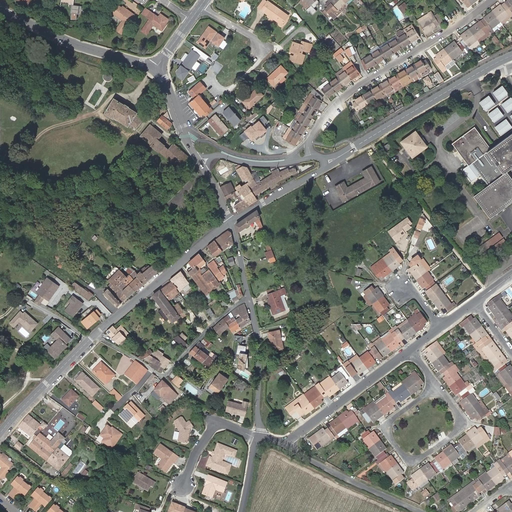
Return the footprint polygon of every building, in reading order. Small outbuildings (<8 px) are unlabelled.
[(262,9),(267,3),(264,0),(259,7),(262,9)] [(300,0),(300,1),(307,9),(306,10),(309,13),(310,12),(313,15),(317,11),(314,9),(319,4),(319,2),(317,0),(300,0)] [(325,10),(331,16),(334,19),(347,6),(341,0),(328,0),(327,1),(330,4),(327,6),(328,7),(325,10)] [(268,2),(267,3),(262,9),(262,10),(282,25),(288,16),(268,2)] [(409,9),(404,2),(398,7),(403,14),(409,9)] [(134,15),(128,10),(127,12),(124,9),(118,5),(113,13),(123,20),(115,30),(121,35),(128,25),(127,24),(134,15)] [(495,10),(492,12),(502,25),(511,16),(511,12),(506,5),(503,8),(501,5),(495,10)] [(331,16),(325,10),(323,12),(329,18),(331,16)] [(142,30),(147,34),(153,25),(162,31),(170,19),(161,13),(158,17),(150,12),(147,17),(150,19),(142,30)] [(430,17),(418,23),(421,27),(425,34),(436,28),(436,26),(440,24),(434,16),(432,12),(428,14),(430,17)] [(486,21),(482,23),(491,34),(502,25),(492,12),(484,18),(486,21)] [(434,16),(440,24),(443,22),(438,13),(434,16)] [(414,16),(418,23),(430,17),(428,14),(419,19),(416,15),(414,16)] [(469,30),(477,40),(479,43),(491,34),(482,23),(479,26),(477,23),(475,25),(469,30)] [(404,31),(411,42),(415,40),(415,39),(419,36),(418,35),(413,25),(404,31)] [(216,33),(209,27),(198,43),(205,48),(212,39),(216,33)] [(459,41),(465,48),(468,52),(471,50),(468,47),(477,40),(469,30),(462,35),(460,36),(462,39),(459,41)] [(407,43),(408,44),(411,42),(404,31),(396,36),(402,46),(407,43)] [(213,40),(213,42),(219,46),(224,38),(218,34),(213,40)] [(326,38),(322,41),(332,53),(339,47),(329,34),(325,37),(326,38)] [(387,41),(394,53),(397,51),(398,50),(397,49),(402,46),(396,36),(387,41)] [(479,43),(477,40),(468,47),(471,50),(479,43)] [(301,45),(293,42),(290,52),(295,53),(294,57),(291,56),(289,60),(302,64),(304,56),(301,55),(303,50),(310,52),(312,44),(302,41),(301,45)] [(378,47),(379,49),(384,57),(389,54),(390,55),(394,53),(387,41),(378,47)] [(454,41),(444,49),(452,59),(462,51),(462,50),(465,48),(459,41),(456,44),(454,41)] [(202,52),(195,47),(177,72),(178,76),(183,80),(202,52)] [(371,54),(377,63),(381,61),(380,60),(384,57),(379,49),(371,54)] [(452,59),(444,49),(443,50),(435,56),(437,59),(434,61),(442,72),(454,62),(452,59)] [(372,65),(373,66),(377,63),(371,54),(362,60),(367,68),(372,65)] [(414,66),(421,77),(429,72),(427,69),(430,67),(426,60),(423,62),(422,61),(414,66)] [(343,68),(352,80),(353,78),(356,77),(355,76),(359,73),(351,62),(343,68)] [(288,69),(286,66),(283,69),(281,66),(267,79),(273,86),(287,73),(286,71),(288,69)] [(413,82),(421,77),(414,66),(410,68),(409,67),(405,69),(411,79),(412,81),(413,82)] [(348,81),(348,82),(350,81),(352,80),(343,68),(336,74),(338,77),(343,85),(348,81)] [(411,79),(405,69),(402,71),(401,72),(402,73),(397,76),(402,84),(403,86),(412,81),(411,79)] [(437,70),(433,73),(440,84),(444,82),(437,70)] [(108,72),(105,73),(103,74),(103,77),(103,79),(106,82),(109,81),(111,80),(112,78),(112,75),(110,73),(108,72)] [(392,77),(388,80),(394,89),(402,84),(397,76),(393,79),(392,77)] [(338,77),(330,83),(336,92),(337,91),(340,89),(339,88),(343,85),(338,77)] [(385,83),(380,86),(386,97),(395,91),(394,89),(388,80),(384,82),(385,83)] [(331,94),(332,95),(333,94),(336,92),(330,83),(328,81),(320,87),(327,97),(331,94)] [(200,82),(189,92),(195,99),(190,103),(201,116),(204,114),(206,116),(212,111),(199,95),(206,89),(200,82)] [(503,85),(493,92),(500,101),(509,94),(503,85)] [(375,88),(371,90),(377,102),(386,97),(380,86),(376,89),(375,88)] [(263,95),(257,88),(243,102),(249,109),(263,95)] [(321,100),(323,97),(314,89),(305,103),(317,110),(319,108),(320,106),(319,105),(322,101),(321,100)] [(377,102),(371,90),(367,93),(367,94),(363,96),(369,107),(377,102)] [(496,104),(489,95),(479,102),(486,111),(496,104)] [(358,114),(369,107),(363,96),(356,101),(356,102),(352,104),(358,114)] [(511,96),(502,103),(509,112),(511,109),(511,96)] [(127,108),(124,106),(114,99),(105,113),(116,120),(117,119),(128,125),(135,129),(144,119),(136,114),(136,113),(127,108)] [(315,114),(317,110),(305,103),(300,111),(311,118),(314,114),(315,114)] [(223,113),(234,126),(240,121),(229,107),(223,113)] [(504,115),(498,107),(488,114),(495,122),(504,115)] [(167,128),(171,123),(167,111),(163,115),(158,121),(167,128)] [(295,119),(307,127),(307,126),(309,123),(308,122),(311,118),(300,111),(295,119)] [(228,129),(216,115),(209,121),(220,135),(228,129)] [(511,127),(511,125),(506,118),(495,127),(501,135),(511,127)] [(268,130),(260,119),(245,131),(252,140),(259,135),(260,136),(268,130)] [(303,131),(304,131),(307,127),(295,119),(289,129),(283,138),(294,146),(296,143),(295,143),(299,136),(303,131)] [(170,160),(179,149),(173,144),(169,150),(157,140),(162,135),(150,125),(141,135),(152,145),(151,145),(159,152),(160,151),(170,160)] [(511,179),(507,172),(511,167),(511,133),(500,142),(495,146),(490,149),(474,127),(452,143),(458,150),(466,161),(469,165),(472,163),(488,185),(474,196),(490,218),(511,201),(511,179)] [(415,155),(424,148),(423,146),(425,144),(427,146),(429,145),(424,139),(422,141),(421,138),(419,136),(415,132),(401,142),(407,149),(408,151),(406,153),(411,158),(412,157),(411,155),(413,153),(415,155)] [(179,149),(170,160),(179,168),(188,157),(179,149)] [(251,174),(247,168),(243,167),(238,170),(240,173),(245,180),(252,175),(251,174)] [(267,177),(264,179),(269,187),(279,181),(297,172),(295,167),(289,170),(288,168),(279,172),(278,169),(271,172),(272,174),(267,177)] [(379,181),(378,180),(371,167),(363,171),(362,171),(366,177),(347,187),(344,181),(335,186),(343,201),(379,181)] [(255,172),(251,174),(252,175),(254,179),(256,182),(260,180),(255,172)] [(248,183),(254,179),(252,175),(245,180),(247,183),(248,183)] [(250,189),(255,196),(269,187),(264,179),(257,184),(256,182),(254,179),(248,183),(247,183),(250,189)] [(231,182),(220,187),(225,197),(235,191),(231,182)] [(242,195),(250,189),(247,183),(237,190),(241,196),(242,195)] [(250,189),(242,195),(249,205),(257,200),(255,196),(250,189)] [(237,190),(235,191),(225,197),(227,201),(236,197),(238,197),(241,202),(235,206),(238,212),(249,205),(242,195),(241,196),(237,190)] [(261,229),(263,228),(257,211),(256,210),(236,224),(238,232),(255,220),(261,229)] [(411,223),(407,218),(391,230),(398,240),(402,237),(401,236),(407,232),(406,230),(413,226),(411,223)] [(420,218),(416,227),(422,229),(425,223),(422,221),(422,219),(420,218)] [(226,240),(231,235),(231,232),(227,230),(220,235),(223,240),(225,240),(226,240)] [(499,233),(477,249),(480,254),(503,238),(499,233)] [(223,240),(220,235),(215,240),(219,244),(218,245),(219,246),(222,250),(227,246),(233,243),(231,235),(226,240),(225,240),(223,240)] [(503,239),(481,255),(485,260),(507,244),(503,239)] [(219,244),(215,240),(208,246),(215,256),(222,250),(219,246),(218,245),(219,244)] [(382,258),(392,271),(400,264),(399,262),(402,259),(393,248),(390,251),(391,252),(382,258)] [(273,257),(271,250),(268,251),(265,252),(267,259),(273,257)] [(203,259),(199,253),(190,260),(195,266),(203,259)] [(417,279),(427,271),(419,260),(421,259),(418,255),(411,260),(412,261),(409,263),(410,264),(411,266),(409,268),(417,279)] [(383,277),(392,271),(382,258),(371,267),(378,277),(381,275),(383,277)] [(419,260),(427,271),(430,268),(423,258),(421,259),(419,260)] [(199,271),(200,270),(199,269),(200,268),(198,265),(199,264),(200,265),(205,262),(203,259),(195,266),(188,272),(191,276),(194,273),(198,270),(199,271)] [(210,264),(210,263),(208,265),(218,278),(218,279),(219,281),(224,277),(223,274),(222,273),(218,268),(217,267),(216,267),(215,268),(213,265),(212,266),(210,264)] [(151,276),(157,270),(153,265),(147,270),(144,267),(139,271),(147,280),(151,276)] [(225,267),(224,265),(218,268),(222,273),(223,274),(227,272),(225,267)] [(147,280),(139,271),(137,274),(134,270),(128,266),(125,269),(130,274),(130,275),(133,279),(134,279),(137,277),(141,282),(143,284),(147,280)] [(133,279),(130,275),(127,277),(120,270),(119,270),(119,269),(108,281),(111,283),(117,288),(123,281),(128,286),(128,285),(129,284),(135,291),(143,284),(141,282),(137,277),(134,279),(133,279)] [(210,271),(209,269),(206,272),(203,274),(200,270),(199,271),(198,270),(194,273),(191,276),(206,295),(213,290),(221,283),(219,281),(218,282),(217,280),(215,278),(214,276),(210,271)] [(180,271),(170,279),(172,281),(177,288),(176,289),(178,292),(182,288),(185,291),(191,286),(180,271)] [(427,271),(417,279),(416,279),(423,288),(426,286),(428,289),(435,284),(433,281),(433,280),(427,271)] [(40,294),(34,302),(39,305),(44,298),(48,301),(59,286),(47,277),(37,292),(40,294)] [(121,303),(135,291),(129,284),(128,286),(123,281),(117,288),(111,283),(106,287),(108,289),(114,295),(121,303)] [(177,288),(172,281),(161,289),(169,299),(179,292),(178,292),(176,289),(177,288)] [(266,290),(280,285),(279,281),(265,286),(266,290)] [(75,282),(71,287),(89,300),(93,294),(89,292),(86,295),(81,291),(83,288),(75,282)] [(425,291),(434,302),(444,295),(436,283),(435,284),(428,289),(425,291)] [(280,285),(266,290),(269,299),(267,300),(272,314),(288,309),(280,285)] [(373,304),(383,296),(377,287),(374,289),(372,286),(364,291),(367,294),(366,295),(373,304)] [(110,300),(114,295),(108,289),(103,293),(110,300)] [(234,290),(234,289),(227,292),(234,301),(238,298),(234,290)] [(159,291),(153,296),(162,308),(158,311),(165,320),(169,318),(172,322),(179,317),(159,291)] [(65,311),(73,317),(83,303),(72,295),(68,301),(71,303),(65,311)] [(121,303),(114,295),(110,300),(116,307),(121,303)] [(364,296),(371,305),(373,304),(366,295),(364,296)] [(444,295),(434,302),(441,311),(442,311),(443,309),(446,313),(453,307),(450,304),(451,304),(444,295)] [(495,316),(506,308),(500,299),(501,298),(499,295),(489,302),(491,306),(489,308),(495,316)] [(390,305),(383,296),(373,304),(379,312),(380,312),(382,314),(389,310),(387,307),(390,305)] [(173,307),(179,315),(179,314),(182,318),(186,315),(183,311),(177,303),(173,307)] [(240,327),(250,320),(244,303),(238,307),(231,312),(233,316),(236,320),(240,327)] [(22,308),(8,323),(14,328),(20,321),(31,332),(39,324),(22,308)] [(417,315),(408,321),(416,332),(425,325),(423,323),(427,321),(418,308),(414,311),(416,313),(417,315)] [(506,326),(511,321),(511,316),(506,308),(495,316),(502,325),(504,323),(506,326)] [(97,318),(98,317),(101,314),(97,309),(81,322),(87,329),(98,320),(97,318)] [(417,315),(416,313),(407,319),(408,321),(417,315)] [(228,325),(236,320),(233,316),(230,318),(228,315),(224,318),(226,322),(228,325)] [(473,319),(470,316),(460,324),(462,327),(463,326),(469,335),(481,326),(475,318),(473,319)] [(219,334),(229,326),(228,325),(226,322),(224,318),(214,326),(213,327),(219,334)] [(408,321),(407,319),(406,318),(396,326),(398,329),(408,321)] [(240,327),(236,320),(228,325),(229,326),(232,332),(240,327)] [(416,332),(408,321),(398,329),(396,326),(392,328),(399,338),(401,340),(404,337),(405,339),(416,332)] [(118,328),(123,334),(126,331),(121,325),(118,328)] [(123,335),(123,334),(118,328),(116,330),(113,326),(107,331),(113,338),(112,338),(118,343),(119,342),(122,344),(127,340),(124,337),(123,335)] [(486,337),(488,335),(481,326),(469,335),(476,344),(473,346),(476,349),(488,340),(486,337)] [(59,340),(49,350),(56,357),(67,345),(66,344),(71,339),(59,327),(52,334),(59,340)] [(381,337),(382,339),(391,351),(399,344),(398,342),(401,340),(399,338),(392,328),(381,337)] [(279,330),(269,332),(272,351),(283,349),(279,330)] [(178,335),(174,338),(183,346),(186,343),(184,340),(179,336),(178,335)] [(205,337),(201,341),(207,347),(210,343),(205,337)] [(377,357),(379,359),(391,351),(382,339),(381,337),(369,346),(371,349),(377,357)] [(499,350),(492,341),(490,343),(488,340),(476,349),(478,352),(479,352),(482,349),(488,357),(499,350)] [(432,363),(442,355),(436,346),(438,345),(435,342),(426,349),(428,352),(426,354),(432,363)] [(247,346),(238,344),(235,365),(238,366),(238,367),(245,371),(246,367),(249,368),(248,356),(245,356),(247,346)] [(203,362),(210,367),(215,361),(195,346),(189,352),(203,362)] [(142,359),(145,358),(149,354),(152,353),(149,349),(143,353),(141,352),(138,357),(139,358),(142,359)] [(377,357),(371,349),(368,352),(374,359),(377,357)] [(485,360),(488,357),(482,349),(479,352),(485,360)] [(503,361),(505,359),(499,350),(488,357),(485,360),(487,363),(490,361),(497,370),(505,364),(503,361)] [(155,351),(152,353),(149,354),(159,361),(158,362),(164,367),(169,360),(162,355),(155,351)] [(359,357),(367,368),(376,362),(374,359),(368,352),(368,351),(359,357)] [(159,361),(149,354),(145,358),(151,362),(149,364),(161,372),(164,367),(158,362),(159,361)] [(348,361),(351,364),(359,357),(357,354),(348,361)] [(442,355),(432,363),(439,371),(441,370),(443,373),(454,365),(451,361),(448,363),(442,355)] [(351,364),(348,361),(345,363),(348,367),(345,368),(351,376),(357,372),(358,375),(367,368),(359,357),(351,364)] [(136,384),(148,371),(137,360),(124,374),(136,384)] [(487,363),(494,372),(495,371),(497,370),(490,361),(487,363)] [(210,367),(203,362),(201,366),(207,370),(210,367)] [(101,363),(93,371),(106,384),(114,375),(101,363)] [(455,364),(454,365),(443,373),(445,376),(443,378),(449,386),(460,378),(456,373),(459,370),(455,364)] [(507,367),(505,364),(497,370),(495,371),(497,374),(499,372),(507,383),(511,379),(511,368),(510,365),(507,367)] [(346,379),(349,377),(341,366),(338,369),(340,371),(331,378),(339,388),(348,382),(346,379)] [(420,384),(423,382),(414,371),(411,374),(411,375),(413,377),(403,384),(410,395),(421,387),(420,384)] [(219,372),(209,387),(218,393),(228,379),(219,372)] [(83,373),(75,381),(92,396),(99,389),(83,373)] [(321,386),(331,378),(330,375),(319,383),(321,386)] [(413,377),(411,375),(401,382),(403,384),(413,377)] [(177,376),(172,382),(179,388),(181,386),(179,385),(183,381),(177,376)] [(339,388),(331,378),(321,386),(319,383),(315,385),(324,396),(327,394),(329,396),(339,388)] [(460,378),(449,386),(456,395),(458,393),(461,396),(472,388),(470,385),(467,387),(460,378)] [(163,382),(162,381),(153,390),(160,397),(162,396),(166,401),(166,402),(169,405),(177,395),(163,382)] [(400,402),(410,395),(403,384),(393,392),(393,393),(390,395),(395,402),(398,400),(400,402)] [(324,396),(315,385),(304,394),(314,407),(322,401),(321,398),(324,396)] [(472,388),(461,396),(463,400),(461,401),(461,402),(467,410),(478,402),(471,394),(475,391),(472,388)] [(71,390),(62,400),(69,406),(78,396),(71,390)] [(116,399),(120,395),(114,390),(110,393),(116,399)] [(392,404),(395,402),(390,395),(388,393),(385,395),(384,394),(374,402),(383,415),(394,407),(392,404)] [(314,407),(304,394),(285,407),(290,414),(296,409),(300,414),(304,412),(305,414),(314,407)] [(95,401),(93,404),(100,411),(102,409),(103,408),(95,401)] [(242,405),(229,401),(225,411),(244,417),(248,403),(243,402),(242,405)] [(134,416),(139,421),(144,416),(132,402),(128,405),(129,406),(126,410),(120,415),(127,422),(131,418),(134,416)] [(383,415),(374,402),(373,402),(360,412),(368,422),(371,420),(373,422),(373,423),(383,415)] [(467,410),(461,402),(459,403),(465,411),(467,410)] [(486,414),(484,411),(478,402),(467,410),(473,418),(475,417),(476,417),(478,420),(486,414)] [(473,418),(467,410),(465,411),(471,420),(473,418)] [(347,429),(359,420),(358,420),(355,416),(352,411),(349,413),(348,412),(347,411),(338,418),(339,419),(347,429)] [(28,416),(19,426),(31,436),(37,429),(30,424),(33,420),(28,416)] [(180,418),(174,422),(174,424),(179,432),(177,441),(179,442),(185,444),(187,442),(190,430),(189,430),(192,428),(188,422),(185,424),(181,418),(180,418)] [(339,419),(338,418),(330,424),(331,426),(328,429),(334,437),(335,439),(347,430),(347,429),(339,419)] [(122,434),(114,428),(112,431),(111,430),(112,429),(107,426),(101,435),(105,438),(103,441),(112,448),(122,434)] [(467,435),(475,428),(474,426),(465,432),(467,435)] [(334,437),(328,429),(328,428),(325,431),(323,429),(309,439),(315,446),(320,443),(322,446),(334,437)] [(483,439),(485,442),(486,443),(490,440),(489,439),(486,436),(480,428),(477,430),(475,428),(467,435),(475,445),(483,439)] [(380,440),(373,431),(370,434),(368,431),(367,431),(365,432),(362,435),(361,436),(363,439),(369,448),(380,440)] [(47,461),(53,452),(47,447),(51,443),(40,434),(39,434),(29,446),(47,461)] [(475,445),(467,435),(458,441),(459,443),(456,445),(465,456),(468,454),(466,451),(475,445)] [(483,439),(475,445),(477,448),(485,442),(483,439)] [(386,449),(380,440),(369,448),(378,460),(386,454),(383,451),(386,449)] [(14,446),(19,450),(23,445),(18,441),(14,446)] [(53,452),(57,448),(59,446),(52,441),(51,443),(47,447),(53,452)] [(57,448),(65,454),(66,452),(61,448),(63,444),(61,443),(59,446),(57,448)] [(443,452),(452,446),(450,443),(442,450),(443,452)] [(217,444),(214,453),(215,453),(213,457),(213,459),(209,457),(206,466),(226,475),(229,469),(226,468),(227,464),(221,462),(219,461),(219,459),(221,454),(222,453),(225,454),(230,456),(232,451),(217,444)] [(171,462),(173,463),(174,464),(178,458),(160,445),(153,454),(162,460),(157,467),(166,473),(171,466),(170,465),(171,462)] [(465,456),(456,445),(453,447),(452,446),(443,452),(451,463),(460,456),(462,459),(465,456)] [(53,452),(47,461),(59,470),(72,454),(72,451),(69,449),(66,452),(65,454),(57,448),(53,452)] [(451,463),(443,452),(435,458),(436,460),(433,463),(439,471),(440,473),(443,471),(442,469),(451,463)] [(0,466),(2,468),(0,471),(6,476),(9,473),(7,471),(13,464),(7,459),(8,458),(4,454),(2,455),(0,458),(0,466)] [(387,472),(397,464),(391,455),(388,457),(386,454),(378,460),(380,463),(387,472)] [(511,458),(511,456),(509,454),(500,460),(500,459),(496,461),(506,474),(509,471),(511,473),(511,472),(511,458)] [(79,475),(87,464),(81,460),(73,472),(79,475)] [(506,474),(496,461),(493,464),(495,467),(487,473),(495,485),(504,478),(502,476),(506,474)] [(439,471),(433,463),(430,465),(428,463),(420,470),(427,480),(436,474),(436,473),(439,471)] [(404,473),(397,464),(387,472),(396,484),(404,479),(401,475),(404,473)] [(66,469),(60,477),(63,479),(69,472),(66,469)] [(410,481),(415,488),(418,486),(420,488),(424,486),(423,484),(427,480),(420,470),(411,476),(413,479),(410,481)] [(495,485),(487,473),(486,472),(475,481),(482,491),(485,489),(487,491),(495,485)] [(155,483),(137,473),(131,482),(147,492),(150,487),(152,488),(155,483)] [(206,486),(205,486),(201,494),(211,498),(215,490),(222,493),(226,483),(207,476),(205,481),(206,482),(208,482),(206,486)] [(12,497),(24,482),(18,478),(12,484),(15,487),(16,488),(14,490),(14,489),(9,495),(12,497)] [(478,493),(482,491),(475,481),(474,481),(463,490),(472,502),(480,496),(478,493)] [(24,482),(12,497),(15,500),(20,495),(19,494),(20,492),(21,492),(25,495),(30,488),(24,482)] [(32,508),(44,494),(38,489),(32,496),(35,498),(36,499),(35,501),(34,500),(29,506),(32,508)] [(472,502),(463,490),(448,500),(450,503),(451,503),(456,510),(459,508),(461,510),(472,502)] [(437,493),(431,498),(435,503),(441,498),(437,493)] [(44,494),(32,508),(36,511),(40,505),(39,505),(41,503),(42,504),(45,506),(51,499),(44,494)] [(511,511),(511,504),(511,505),(509,502),(498,510),(500,511),(511,511)] [(184,508),(171,503),(167,511),(190,511),(184,509),(184,508)]
